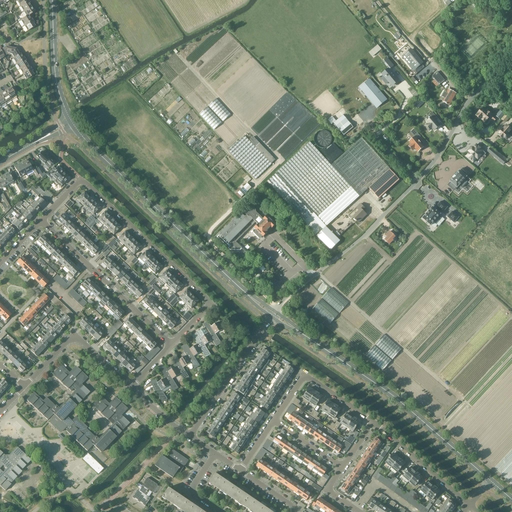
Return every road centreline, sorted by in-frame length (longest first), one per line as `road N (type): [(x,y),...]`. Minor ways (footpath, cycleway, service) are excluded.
road 1 (unclassified): [(274,311),(421,176),(467,102),(511,58)]
road 2 (track): [(277,307),(207,236),(276,166),(275,156),(178,54)]
road 3 (residential): [(41,218),(80,179),(139,233),(210,302),(171,344)]
road 4 (tertiary): [(490,480),(405,405),(307,337)]
road 5 (tertiary): [(230,278),(73,125)]
road 6 (track): [(316,273),(461,400)]
road 7 (residential): [(171,344),(41,218)]
road 8 (residential): [(190,435),(271,316)]
road 9 (residential): [(25,384),(75,337),(130,386)]
road 10 (residential): [(469,504),(372,422)]
road 11 (tertiary): [(69,118),(54,73),(51,0)]
